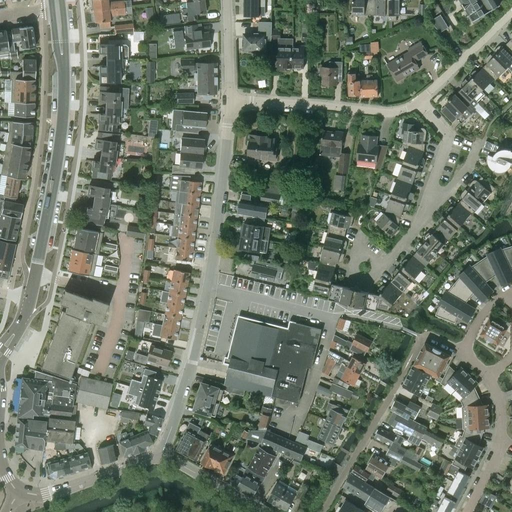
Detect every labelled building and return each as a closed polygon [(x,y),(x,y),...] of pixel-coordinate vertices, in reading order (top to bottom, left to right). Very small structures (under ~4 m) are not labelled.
[(92,0),(93,11),(124,8),(131,7),(130,1),(108,3),(107,0),(92,0)] [(182,9),(184,22),(196,21),(195,15),(205,14),(203,0),(192,2),(185,3),(186,9),(182,9)] [(244,0),(244,16),(259,16),(259,7),(265,7),(265,0),(244,0)] [(353,16),(370,15),(369,0),(350,0),(351,0),(352,1),(353,16)] [(369,0),(370,15),(387,15),(387,0),(369,0)] [(387,0),(387,15),(387,21),(396,21),(396,16),(399,16),(399,0),(387,0)] [(460,0),(473,21),(499,6),(495,0),(460,0)] [(124,8),(93,11),(94,23),(98,23),(99,29),(108,28),(108,22),(108,16),(125,14),(132,14),(131,7),(124,8)] [(179,13),(160,15),(161,24),(180,22),(179,13)] [(448,28),(440,15),(430,21),(440,33),(448,28)] [(259,35),(244,35),(243,41),(242,41),(242,48),(244,49),(244,51),(264,51),(264,41),(271,41),(271,23),(259,23),(259,35)] [(134,32),(133,24),(114,26),(114,33),(134,32)] [(185,36),(185,38),(183,38),(182,31),(173,32),(175,48),(184,47),(184,43),(186,43),(186,50),(210,47),(209,45),(211,44),(210,39),(209,39),(208,32),(201,33),(200,30),(198,30),(197,25),(184,26),(185,35),(185,36)] [(11,32),(6,32),(7,43),(21,41),(22,49),(35,47),(31,26),(11,30),(11,32)] [(291,68),(292,48),(293,48),(293,39),(279,39),(280,30),(271,29),(271,32),(272,32),(272,41),(278,41),(277,71),(289,72),(291,68)] [(5,30),(0,31),(0,55),(9,54),(7,43),(6,32),(5,30)] [(133,32),(133,43),(143,43),(143,32),(133,32)] [(408,50),(409,52),(387,65),(397,82),(419,69),(415,62),(428,54),(421,42),(408,50)] [(508,68),(511,63),(511,48),(507,43),(504,47),(502,46),(501,46),(499,46),(498,47),(494,51),(497,53),(495,55),(508,68)] [(106,54),(106,60),(121,60),(128,60),(128,59),(127,59),(127,47),(125,45),(119,45),(119,44),(98,45),(98,54),(106,54)] [(360,54),(366,53),(372,53),(371,44),(359,45),(360,54)] [(299,48),(293,48),(292,48),(291,68),(303,68),(304,46),(299,46),(299,48)] [(487,64),(483,68),(494,79),(495,81),(508,68),(495,55),(493,57),(491,55),(487,58),(486,60),(486,61),(486,63),(487,64)] [(35,81),(35,60),(22,59),(22,72),(10,72),(10,80),(11,80),(35,81)] [(119,83),(119,75),(119,67),(121,67),(121,60),(106,60),(106,66),(99,66),(99,83),(119,83)] [(216,82),(216,68),(215,63),(192,64),(192,60),(180,60),(180,71),(196,71),(196,74),(193,74),(193,78),(196,78),(202,78),(202,77),(205,77),(204,82),(216,82)] [(329,68),(320,68),(320,75),(324,75),(323,84),(336,84),(336,82),(342,82),(342,62),(329,62),(329,68)] [(482,92),(484,89),(489,94),(494,88),(490,84),(494,79),(483,68),(479,71),(477,71),(475,71),(473,72),(470,75),(473,78),(470,80),(482,92)] [(349,95),(360,95),(360,81),(355,81),(355,72),(348,72),(349,95)] [(367,75),(367,78),(365,78),(365,81),(360,81),(360,95),(360,97),(378,96),(377,80),(373,80),(372,75),(367,75)] [(197,86),(197,94),(202,94),(202,98),(204,100),(208,100),(211,98),(211,94),(216,94),(216,82),(204,82),(205,77),(202,77),(202,78),(196,78),(193,78),(193,86),(197,86)] [(11,80),(11,91),(34,92),(35,81),(11,80)] [(482,92),(470,80),(468,82),(466,80),(462,83),(461,85),(461,87),(462,88),(458,92),(464,98),(474,108),(479,104),(477,102),(484,95),(482,92)] [(105,108),(120,109),(120,108),(127,109),(128,88),(119,87),(119,93),(108,92),(108,87),(99,86),(98,101),(105,101),(105,108)] [(34,92),(11,91),(10,102),(34,103),(34,92)] [(192,103),(192,94),(176,94),(176,103),(192,103)] [(467,118),(475,110),(474,108),(464,98),(461,101),(455,95),(445,105),(446,106),(443,109),(454,121),(456,119),(461,124),(467,118)] [(33,117),(34,103),(10,102),(10,103),(14,103),(13,116),(33,117)] [(97,123),(98,123),(97,130),(119,133),(119,129),(116,129),(116,124),(118,124),(118,116),(120,116),(120,109),(105,108),(105,114),(97,114),(97,123)] [(176,124),(175,131),(197,133),(198,131),(202,129),(202,127),(204,127),(205,121),(207,120),(207,115),(205,113),(206,112),(183,110),(182,125),(176,124)] [(9,121),(8,133),(32,135),(32,122),(9,121)] [(403,144),(409,146),(424,151),(425,144),(421,143),(421,141),(425,141),(426,133),(426,131),(425,129),(423,128),(420,128),(419,130),(419,131),(415,131),(415,124),(403,123),(402,134),(404,134),(403,144)] [(181,138),(180,152),(204,154),(205,146),(203,145),(203,139),(201,139),(201,136),(197,134),(197,133),(175,131),(174,137),(181,138)] [(334,133),(322,132),(320,154),(339,156),(337,172),(347,173),(349,162),(347,162),(348,154),(344,153),(342,146),(343,132),(334,131),(334,133)] [(115,142),(114,142),(115,137),(118,138),(118,134),(97,132),(96,140),(94,148),(102,149),(101,155),(115,157),(116,151),(114,150),(115,142)] [(30,147),(32,135),(8,133),(7,143),(6,142),(6,143),(30,147)] [(266,137),(249,135),(248,155),(244,155),(243,162),(259,163),(259,158),(275,159),(277,149),(273,149),(274,139),(266,139),(266,137)] [(380,169),(386,153),(378,152),(378,146),(376,146),(377,136),(362,135),(360,144),(358,144),(356,160),(376,163),(375,168),(380,169)] [(484,147),(497,153),(496,154),(495,155),(494,155),(494,156),(493,157),(493,159),(497,161),(498,159),(498,158),(499,158),(500,158),(501,158),(501,159),(502,159),(502,160),(502,161),(503,161),(503,162),(502,162),(503,163),(503,164),(504,164),(505,164),(506,164),(506,163),(507,163),(508,161),(511,163),(511,165),(511,164),(511,151),(510,150),(508,149),(505,149),(503,149),(503,148),(486,141),(484,147)] [(4,154),(15,156),(28,158),(30,147),(6,143),(4,154)] [(409,146),(403,162),(418,168),(419,165),(423,167),(424,161),(424,159),(424,158),(422,156),(424,151),(409,146)] [(497,153),(484,147),(482,152),(488,155),(488,156),(487,158),(487,160),(488,162),(488,164),(489,166),(491,168),(492,169),(493,170),(495,171),(497,172),(499,172),(502,172),(504,171),(506,171),(508,169),(509,168),(510,166),(511,165),(511,163),(508,161),(507,163),(506,163),(506,164),(505,164),(504,164),(503,164),(503,163),(502,162),(503,162),(503,161),(502,161),(502,160),(502,159),(501,159),(501,158),(500,158),(499,158),(498,158),(498,159),(497,161),(493,159),(493,157),(494,156),(494,155),(495,155),(496,154),(497,153)] [(204,154),(180,152),(179,166),(172,165),(171,173),(194,174),(194,172),(198,170),(198,168),(200,168),(201,163),(203,162),(204,154)] [(28,158),(15,156),(4,154),(2,164),(16,167),(26,168),(28,158)] [(111,180),(113,164),(114,164),(115,157),(101,155),(100,162),(93,161),(91,170),(93,170),(92,177),(111,180)] [(403,162),(397,179),(412,184),(414,179),(417,178),(419,177),(421,172),(417,171),(418,168),(403,162)] [(16,167),(2,164),(0,175),(6,176),(19,178),(24,179),(26,168),(16,167)] [(333,176),(334,189),(344,188),(343,175),(333,176)] [(6,176),(3,196),(16,198),(19,178),(6,176)] [(198,193),(200,182),(189,181),(189,176),(178,176),(176,191),(198,193)] [(472,188),(470,190),(484,202),(495,188),(482,177),(478,181),(476,180),(474,180),(473,180),(469,185),(472,188)] [(397,179),(391,196),(406,201),(407,198),(411,199),(413,193),(412,191),(410,189),(412,184),(397,179)] [(280,194),(281,188),(258,184),(257,190),(280,194)] [(94,195),(93,201),(108,204),(109,198),(107,197),(108,189),(88,186),(87,194),(94,195)] [(472,215),(484,202),(470,190),(468,192),(465,189),(461,194),(461,195),(461,196),(463,198),(458,204),(470,214),(472,215)] [(175,202),(181,203),(197,205),(198,193),(176,191),(175,202)] [(282,206),(284,196),(262,192),(260,202),(282,206)] [(264,218),(265,218),(267,206),(249,203),(250,196),(242,194),(240,201),(239,206),(237,207),(236,210),(238,212),(238,213),(255,216),(264,218)] [(385,212),(400,217),(403,211),(405,211),(407,210),(409,205),(406,203),(406,201),(391,196),(385,212)] [(20,218),(23,204),(0,199),(0,213),(0,214),(20,218)] [(105,219),(106,211),(108,204),(93,201),(92,208),(85,207),(83,216),(87,216),(86,223),(102,225),(104,218),(105,219)] [(179,214),(195,216),(197,205),(181,203),(175,202),(173,213),(179,214)] [(459,227),(470,214),(458,204),(455,208),(453,207),(451,206),(450,207),(446,211),(449,214),(447,217),(459,227)] [(332,213),(328,230),(345,234),(347,225),(351,226),(353,218),(353,216),(353,215),(352,213),(350,212),(348,212),(346,214),(345,216),(332,213)] [(398,224),(400,217),(385,212),(376,222),(385,231),(385,234),(385,236),(386,237),(389,238),(391,238),(398,230),(395,227),(398,224)] [(292,213),(291,222),(298,224),(299,214),(292,213)] [(0,214),(0,225),(17,229),(20,218),(0,214)] [(179,214),(178,225),(194,227),(195,216),(179,214)] [(243,224),(241,236),(268,240),(270,228),(263,227),(264,218),(255,216),(253,225),(243,224)] [(448,240),(459,227),(447,217),(445,218),(442,216),(439,220),(438,222),(438,223),(440,224),(436,230),(448,240)] [(171,236),(177,237),(193,239),(194,227),(178,225),(173,224),(171,236)] [(17,229),(0,225),(0,237),(15,241),(17,229)] [(145,228),(127,226),(125,236),(143,238),(145,228)] [(77,228),(74,238),(100,244),(103,233),(77,228)] [(328,230),(324,247),(341,251),(342,248),(345,249),(347,244),(347,242),(345,240),(344,239),(345,234),(328,230)] [(427,241),(425,243),(437,253),(448,240),(436,230),(432,234),(431,233),(429,233),(427,233),(423,238),(427,241)] [(266,253),(267,248),(268,240),(241,236),(239,249),(266,253)] [(191,250),(193,239),(177,237),(175,248),(191,250)] [(74,238),(72,249),(97,254),(97,255),(98,255),(100,244),(74,238)] [(0,276),(7,278),(9,271),(15,244),(0,240),(0,276)] [(417,251),(413,256),(425,267),(437,253),(425,243),(423,245),(419,242),(416,246),(415,248),(416,249),(417,251)] [(324,247),(320,263),(335,267),(336,262),(339,262),(341,262),(342,261),(344,254),(340,253),(341,251),(324,247)] [(500,248),(494,251),(508,283),(511,280),(511,272),(510,269),(511,268),(511,251),(511,247),(501,250),(500,248)] [(190,262),(191,250),(175,248),(174,260),(190,262)] [(71,249),(69,260),(95,265),(97,255),(97,254),(72,249),(71,249)] [(501,286),(508,283),(494,251),(487,255),(487,257),(479,262),(491,279),(496,275),(501,286)] [(403,267),(401,269),(414,280),(425,267),(413,256),(409,260),(408,260),(406,259),(404,260),(400,264),(403,267)] [(69,260),(67,271),(93,276),(95,265),(69,260)] [(491,279),(479,262),(471,267),(470,266),(464,271),(487,297),(493,291),(485,283),(491,279)] [(320,263),(315,280),(331,284),(331,283),(331,281),(335,282),(336,278),(336,275),(336,274),(333,272),(335,267),(320,263)] [(278,266),(270,264),(269,268),(253,264),(250,276),(280,283),(284,268),(278,266)] [(394,278),(390,282),(402,293),(414,280),(401,269),(400,271),(397,268),(393,272),(392,273),(392,275),(394,278)] [(173,270),(171,281),(186,284),(189,273),(173,270)] [(487,297),(464,271),(458,276),(460,278),(454,285),(469,298),(474,293),(482,302),(487,297)] [(331,284),(315,280),(313,291),(329,296),(332,284),(331,283),(331,284)] [(184,295),(186,284),(171,281),(168,292),(184,295)] [(388,310),(402,293),(390,282),(386,287),(384,286),(382,286),(381,286),(377,290),(380,293),(379,295),(376,308),(388,310)] [(328,300),(340,303),(352,305),(376,311),(376,308),(379,295),(356,289),(332,284),(329,296),(328,300)] [(465,303),(469,298),(454,285),(447,293),(446,292),(442,298),(472,316),(475,310),(465,303)] [(61,310),(40,368),(69,379),(91,321),(100,324),(107,304),(91,298),(91,299),(64,289),(59,304),(66,306),(64,311),(61,310)] [(182,306),(184,295),(168,292),(166,303),(182,306)] [(472,316),(442,298),(438,305),(440,306),(436,316),(455,323),(457,317),(468,323),(472,316)] [(179,317),(182,306),(166,303),(164,314),(179,317)] [(138,309),(136,320),(144,322),(148,322),(150,311),(138,309)] [(177,328),(179,317),(164,314),(162,325),(177,328)] [(343,330),(346,320),(340,318),(337,328),(343,330)] [(229,385),(245,389),(298,402),(306,368),(311,369),(321,329),(290,322),(278,329),(237,319),(227,357),(226,357),(224,363),(229,364),(224,384),(229,385)] [(486,338),(492,342),(493,342),(498,345),(507,329),(490,319),(480,335),(485,338),(486,338)] [(136,320),(134,336),(141,338),(144,322),(136,320)] [(175,340),(177,328),(162,325),(159,337),(175,340)] [(350,350),(364,357),(372,342),(358,334),(350,350)] [(335,335),(332,341),(344,347),(347,341),(335,335)] [(446,364),(450,356),(442,352),(442,351),(441,351),(434,348),(435,348),(434,347),(434,348),(425,343),(422,350),(421,350),(421,351),(418,357),(418,358),(414,365),(437,376),(439,377),(443,369),(444,370),(447,364),(446,364)] [(135,354),(133,361),(144,364),(145,361),(166,367),(170,352),(150,346),(147,357),(135,354)] [(127,350),(125,358),(131,360),(134,352),(127,350)] [(327,357),(328,357),(336,361),(336,362),(341,364),(360,374),(367,360),(355,353),(350,362),(330,351),(327,357)] [(328,375),(336,362),(336,361),(328,357),(326,362),(327,363),(322,372),(328,375)] [(354,385),(360,374),(341,364),(338,370),(344,373),(341,378),(354,385)] [(413,366),(408,376),(426,385),(431,375),(413,366)] [(89,371),(78,367),(76,373),(87,377),(89,371)] [(448,383),(455,390),(469,375),(461,368),(456,373),(449,367),(443,379),(441,383),(441,384),(445,386),(448,383)] [(129,380),(127,387),(156,396),(161,382),(153,379),(155,374),(144,370),(140,383),(129,380)] [(33,413),(48,415),(70,418),(72,405),(76,384),(36,371),(35,380),(22,378),(18,411),(17,418),(31,420),(33,413)] [(460,401),(462,404),(478,396),(474,387),(478,383),(469,375),(455,390),(463,398),(460,401)] [(426,385),(408,376),(403,386),(420,395),(426,385)] [(105,409),(111,384),(80,377),(75,402),(105,409)] [(347,389),(350,385),(339,380),(335,377),(333,382),(337,384),(347,389)] [(359,394),(353,392),(332,383),(330,390),(318,385),(316,391),(329,397),(332,391),(350,399),(351,396),(358,398),(359,394)] [(216,403),(218,403),(222,390),(202,384),(202,385),(201,385),(199,390),(200,391),(198,397),(216,403)] [(245,389),(229,385),(227,392),(244,396),(245,389)] [(127,387),(125,394),(135,397),(133,405),(152,410),(156,396),(127,387)] [(462,407),(462,418),(489,417),(488,405),(483,405),(478,396),(462,404),(463,407),(462,407)] [(216,403),(198,397),(196,403),(195,403),(193,408),(194,409),(194,410),(214,417),(218,403),(216,403)] [(407,407),(395,400),(390,409),(394,411),(413,421),(414,420),(421,407),(410,402),(407,407)] [(437,420),(443,409),(433,403),(427,415),(437,420)] [(333,404),(326,420),(329,421),(341,427),(349,411),(333,404)] [(44,441),(56,442),(63,442),(70,443),(72,443),(76,405),(72,405),(70,418),(48,415),(33,413),(31,420),(17,418),(15,446),(43,450),(44,441)] [(272,410),(262,406),(261,413),(262,414),(270,416),(272,410)] [(421,439),(427,428),(428,427),(414,420),(413,421),(394,411),(388,423),(392,425),(389,431),(394,434),(397,435),(400,429),(419,439),(421,440),(421,439)] [(134,414),(133,414),(126,413),(122,423),(128,424),(129,419),(133,420),(134,414)] [(270,416),(262,414),(258,427),(266,427),(270,416)] [(162,419),(152,416),(151,417),(145,416),(142,425),(146,426),(146,428),(148,429),(147,431),(148,433),(157,435),(162,419)] [(489,428),(489,417),(462,418),(463,430),(465,429),(464,431),(481,437),(484,428),(489,428)] [(333,444),(341,427),(329,421),(326,420),(319,437),(333,444)] [(175,450),(185,455),(199,430),(200,428),(189,423),(175,450)] [(412,460),(415,454),(400,446),(404,439),(397,435),(394,434),(389,431),(388,432),(380,428),(375,437),(391,445),(389,448),(404,456),(412,460)] [(445,438),(427,428),(421,439),(439,448),(445,438)] [(251,429),(249,438),(259,441),(262,431),(251,429)] [(209,436),(200,431),(199,430),(185,455),(196,461),(209,436)] [(131,432),(126,434),(128,438),(133,454),(144,450),(143,450),(152,443),(146,431),(133,436),(131,432)] [(301,458),(306,448),(295,443),(266,431),(261,444),(278,451),(292,457),(293,455),(301,458)] [(481,437),(464,431),(462,437),(460,436),(455,446),(460,449),(478,458),(484,448),(479,445),(481,437)] [(128,438),(126,434),(126,432),(120,434),(123,440),(119,442),(123,457),(133,454),(128,438)] [(307,440),(305,447),(319,452),(322,446),(307,440)] [(44,450),(56,450),(56,449),(56,442),(44,441),(43,450),(44,450)] [(201,463),(212,469),(222,450),(211,444),(201,463)] [(278,451),(261,444),(242,478),(236,475),(231,485),(252,497),(261,483),(258,481),(261,475),(264,477),(278,451)] [(113,445),(98,449),(101,464),(116,460),(113,445)] [(374,454),(365,469),(368,471),(376,475),(381,478),(386,469),(389,464),(394,467),(397,461),(400,463),(404,456),(389,448),(386,455),(388,456),(386,461),(374,454)] [(478,458),(460,449),(455,458),(452,464),(465,471),(467,465),(473,468),(478,458)] [(234,456),(222,450),(212,469),(223,475),(234,456)] [(87,452),(77,455),(81,471),(90,468),(91,468),(87,452)] [(77,455),(69,457),(72,474),(73,473),(75,473),(81,471),(77,455)] [(69,457),(60,460),(64,476),(72,474),(69,457)] [(294,457),(292,463),(299,466),(301,460),(294,457)] [(47,460),(48,463),(44,464),(47,476),(49,475),(50,475),(54,478),(55,478),(64,476),(60,460),(53,461),(53,458),(47,460)] [(350,473),(352,474),(365,483),(368,478),(372,481),(376,475),(368,471),(366,473),(364,471),(364,470),(355,464),(350,473)] [(450,468),(450,469),(453,471),(456,470),(458,471),(463,474),(465,471),(452,464),(450,468)] [(464,487),(469,477),(458,471),(452,481),(464,487)] [(371,508),(378,511),(379,511),(389,497),(365,483),(352,474),(344,487),(367,501),(371,508)] [(285,511),(301,485),(292,480),(289,486),(277,506),(285,511)] [(280,481),(268,501),(277,506),(289,486),(280,481)] [(447,492),(458,498),(464,487),(452,481),(447,492)] [(303,500),(309,489),(303,486),(296,497),(303,500)] [(398,498),(402,492),(393,487),(389,493),(398,498)] [(494,504),(498,497),(485,491),(479,502),(487,506),(490,501),(494,504)] [(439,507),(447,511),(450,511),(456,503),(444,497),(439,507)] [(338,511),(365,511),(346,500),(338,511)]
